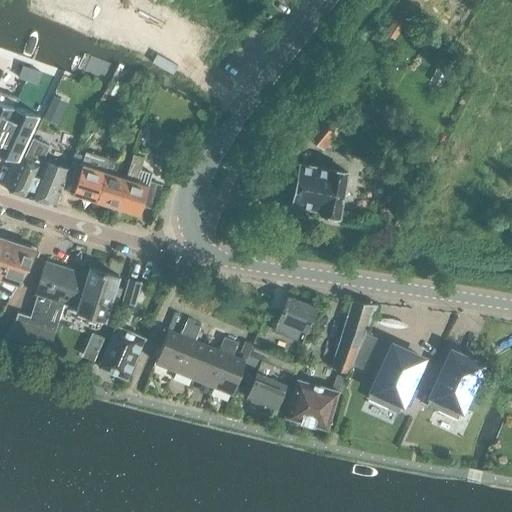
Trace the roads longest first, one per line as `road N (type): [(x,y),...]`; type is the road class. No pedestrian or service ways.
road 1 (tertiary): [(511,302),(229,260),(186,234)]
road 2 (tertiary): [(186,234),(193,182),(324,0)]
road 3 (residential): [(186,234),(142,243),(0,200)]
